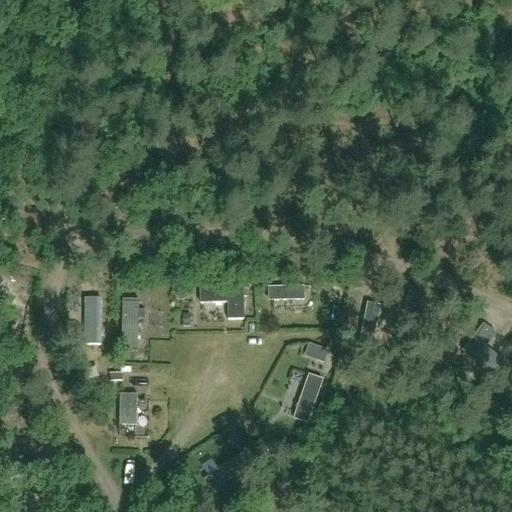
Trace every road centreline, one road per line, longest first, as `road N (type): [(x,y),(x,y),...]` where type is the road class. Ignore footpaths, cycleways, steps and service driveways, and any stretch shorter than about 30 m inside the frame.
road 1 (track): [(70,246),(97,236),(191,231),(328,237),(393,253),(511,306)]
road 2 (track): [(113,511),(44,385),(49,288),(70,246)]
road 3 (track): [(134,511),(180,444),(214,372)]
